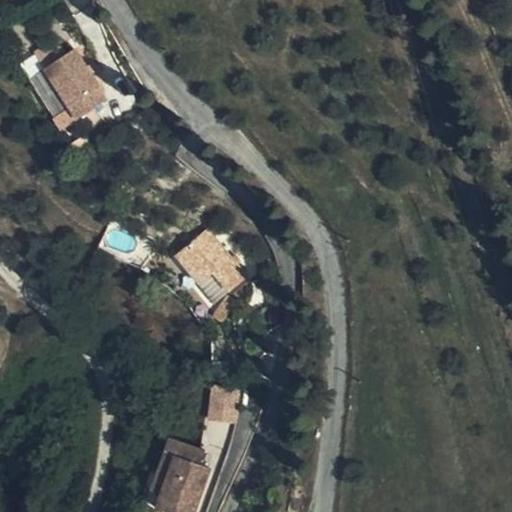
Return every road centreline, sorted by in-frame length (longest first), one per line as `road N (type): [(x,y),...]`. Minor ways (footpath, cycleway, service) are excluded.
road 1 (residential): [(113,0),(158,71),(314,226),(333,279),(335,332),(317,511)]
road 2 (track): [(0,238),(89,356),(103,407),(98,474),(85,511)]
